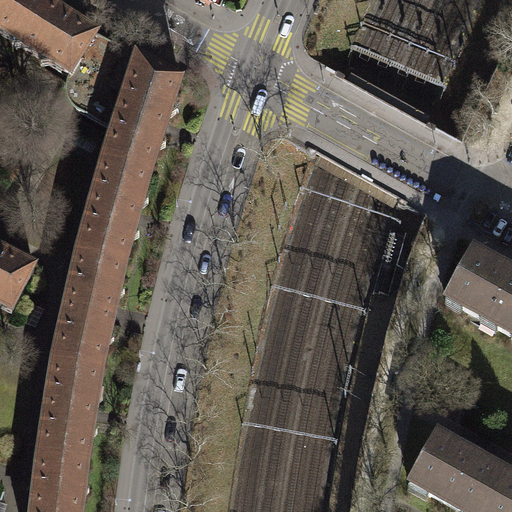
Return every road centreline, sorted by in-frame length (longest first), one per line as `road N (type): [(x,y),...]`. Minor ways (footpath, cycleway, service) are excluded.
road 1 (primary): [(148,511),(187,297),(257,74)]
road 2 (residential): [(506,198),(422,166),(321,111)]
road 3 (residential): [(138,0),(257,74)]
